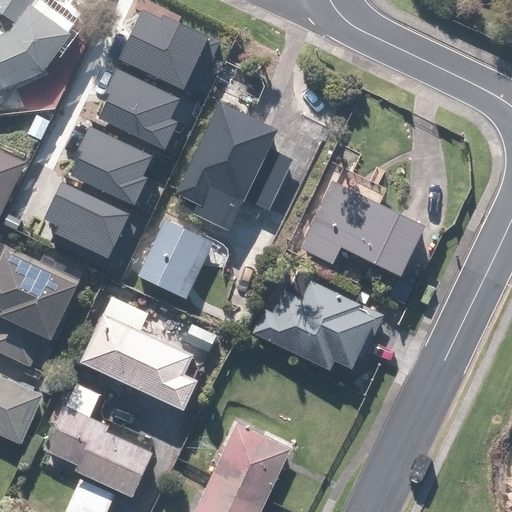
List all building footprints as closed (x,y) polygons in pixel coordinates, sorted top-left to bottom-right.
[(0,36),(0,89),(51,69),(83,19),(52,0),(0,0),(0,7),(21,22),(16,30),(0,36)] [(146,0),(120,54),(197,91),(224,37),(147,0),(146,0)] [(99,110),(169,144),(190,100),(120,66),(99,110)] [(164,194),(238,226),(249,199),(274,210),(298,155),(275,146),(283,126),(221,99),(183,186),(170,180),(164,194)] [(69,165),(140,200),(162,153),(92,119),(69,165)] [(0,220),(3,222),(31,162),(0,147),(0,220)] [(52,236),(118,268),(144,214),(64,175),(45,215),(59,222),(52,236)] [(336,177),(304,244),(341,261),(348,245),(411,273),(434,221),(336,177)] [(219,240),(167,214),(138,272),(191,298),(219,240)] [(0,301),(6,304),(0,317),(0,347),(36,364),(51,331),(65,337),(91,280),(0,237),(0,301)] [(269,306),(258,331),(338,366),(341,358),(361,367),(384,312),(366,304),(368,300),(294,268),(276,309),(269,306)] [(115,297),(87,360),(191,405),(203,377),(189,371),(198,352),(144,329),(151,313),(115,297)] [(0,428),(29,440),(47,390),(0,372),(0,428)] [(83,377),(52,447),(86,462),(82,471),(138,496),(160,447),(114,427),(116,423),(95,413),(107,388),(83,377)] [(266,511),(296,447),(239,421),(198,511),(266,511)]
